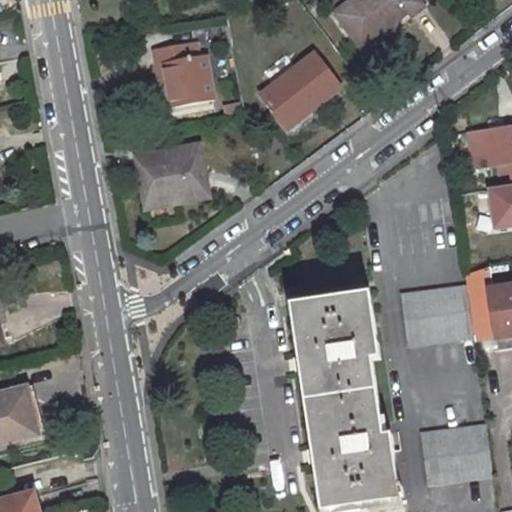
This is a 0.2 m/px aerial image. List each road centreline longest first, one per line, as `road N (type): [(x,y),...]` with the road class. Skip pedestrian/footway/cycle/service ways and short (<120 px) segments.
road 1 (residential): [(107,336),(511,30)]
road 2 (unclassified): [(46,0),(107,336)]
road 3 (unknown): [(236,239),(278,511)]
road 4 (unclassified): [(107,336),(138,511)]
